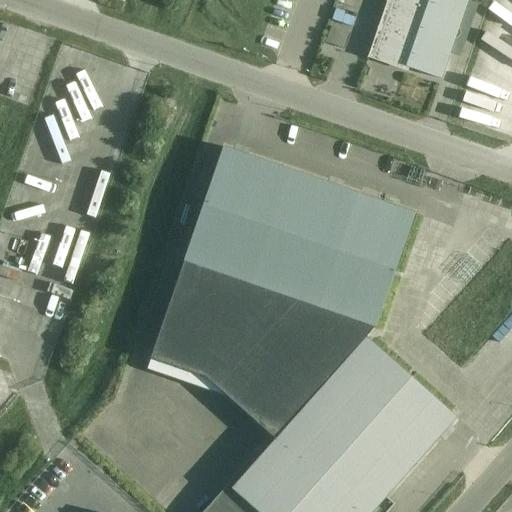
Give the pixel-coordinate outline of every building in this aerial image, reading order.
[(441,79),(467,0),(391,0),(372,56),(441,79)] [(331,26),(325,41),(345,48),(350,33),(331,26)] [(414,214),(223,147),(184,262),(375,328),(414,214)] [(425,211),(419,233),(431,236),(437,214),(425,211)] [(184,262),(150,359),(205,378),(272,436),(228,486),(257,511),(377,511),(380,510),(377,507),(456,418),(366,338),(375,328),(184,262)] [(465,355),(461,366),(478,372),(482,361),(465,355)] [(150,488),(162,502),(181,486),(169,472),(150,488)]
